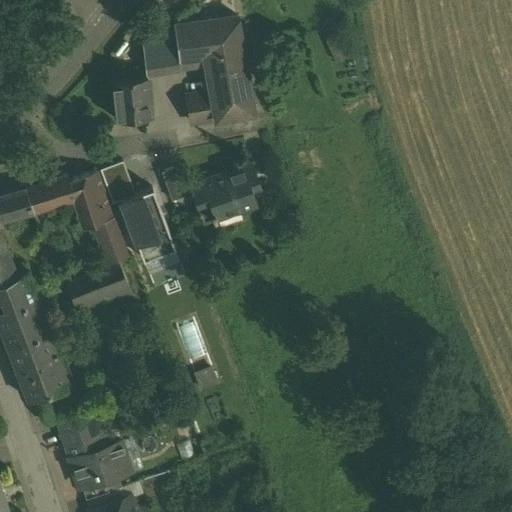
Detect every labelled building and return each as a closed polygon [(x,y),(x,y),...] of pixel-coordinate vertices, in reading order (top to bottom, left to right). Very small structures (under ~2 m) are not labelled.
[(234,15),(194,20),(199,58),(203,57),(205,70),(243,63),(234,15)] [(194,20),(173,23),(173,29),(142,33),(145,71),(158,69),(158,64),(199,58),(194,20)] [(243,63),(205,70),(208,91),(213,118),(214,119),(252,112),(243,63)] [(147,75),(111,79),(114,119),(151,115),(147,75)] [(208,91),(185,95),(190,122),(213,118),(208,91)] [(122,161),(100,169),(112,201),(120,199),(120,198),(134,193),(122,161)] [(251,162),(200,180),(202,184),(190,188),(201,218),(212,214),(214,218),(256,204),(250,186),(258,183),(251,162)] [(175,167),(161,171),(171,200),(185,195),(175,167)] [(96,170),(69,179),(67,174),(24,187),(32,208),(45,204),(73,197),(84,225),(94,222),(112,215),(113,215),(96,170)] [(134,193),(120,198),(120,199),(142,258),(174,246),(152,186),(134,193)] [(24,187),(0,194),(0,217),(32,208),(24,187)] [(112,215),(94,222),(108,261),(117,258),(126,254),(112,215)] [(0,281),(16,275),(0,231),(0,281)] [(110,265),(66,282),(78,313),(103,304),(132,292),(117,258),(108,261),(110,265)] [(16,275),(0,281),(0,327),(14,365),(15,365),(56,349),(26,271),(16,275)] [(78,313),(77,314),(80,322),(110,312),(103,304),(78,313)] [(110,312),(80,322),(87,340),(118,328),(111,313),(110,312)] [(56,349),(15,365),(28,399),(69,384),(56,349)] [(212,368),(195,374),(199,386),(216,379),(212,368)] [(89,403),(55,414),(65,445),(68,444),(99,433),(89,403)] [(109,430),(99,433),(68,444),(72,454),(110,441),(113,440),(109,430)] [(72,454),(68,455),(79,486),(121,471),(110,441),(72,454)] [(79,486),(79,487),(83,498),(85,497),(120,485),(125,484),(121,471),(79,486)] [(0,511),(11,511),(0,478),(0,511)] [(120,485),(85,497),(90,509),(124,497),(120,485)] [(124,497),(90,509),(90,511),(136,511),(131,495),(124,497)]
